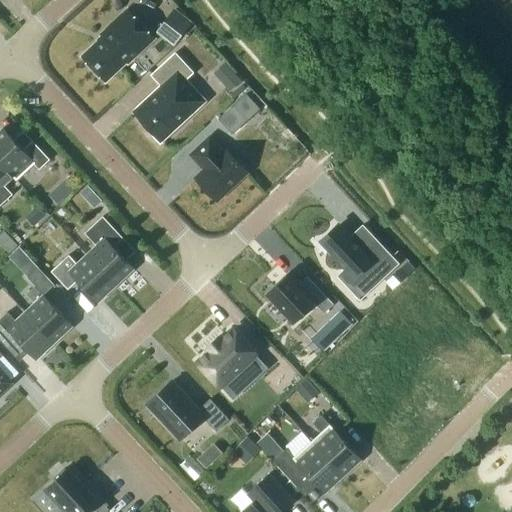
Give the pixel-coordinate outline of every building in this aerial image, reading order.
[(496,10),(507,0),(490,0),(488,2),(496,10)] [(184,43),(198,18),(176,7),(162,31),(184,43)] [(104,37),(84,57),(106,80),(126,61),(127,62),(154,37),(128,10),(101,34),(104,37)] [(183,119),(206,99),(187,78),(193,72),(176,53),(152,75),(163,87),(135,112),(149,127),(147,128),(159,142),(170,132),(171,133),(185,121),(183,119)] [(227,63),(216,74),(232,92),(244,81),(227,63)] [(237,103),(246,114),(263,98),(254,87),(237,103)] [(234,107),(221,120),(234,135),(248,122),(234,107)] [(0,131),(0,160),(18,180),(35,164),(40,169),(50,159),(33,141),(24,150),(3,128),(0,131)] [(210,137),(192,154),(201,164),(203,162),(208,167),(197,178),(217,200),(248,171),(227,150),(224,153),(210,137)] [(18,180),(0,160),(0,206),(13,194),(5,185),(14,177),(17,180),(18,180)] [(70,176),(60,185),(69,195),(79,186),(70,176)] [(94,205),(100,211),(107,204),(102,198),(94,205)] [(97,245),(87,254),(117,285),(134,268),(114,246),(123,238),(103,216),(85,233),(97,245)] [(340,224),(321,243),(345,269),(353,278),(363,268),(372,277),(392,258),(366,230),(355,240),(340,224)] [(8,229),(1,237),(14,250),(21,242),(8,229)] [(87,254),(78,263),(70,254),(52,271),(68,289),(77,280),(98,302),(117,285),(87,254)] [(39,267),(28,278),(36,286),(45,296),(56,285),(39,267)] [(287,274),(266,293),(294,324),(314,305),(322,314),(332,305),(316,287),(307,296),(287,274)] [(27,312),(55,343),(73,326),(45,296),(36,286),(28,294),(36,303),(27,312)] [(472,359),(459,344),(470,334),(446,307),(426,325),(442,342),(418,364),(440,388),(472,359)] [(342,311),(321,331),(332,343),(353,323),(342,311)] [(37,360),(55,343),(27,312),(16,322),(8,313),(0,320),(0,339),(7,347),(17,339),(37,360)] [(238,369),(256,353),(234,329),(222,340),(219,337),(207,347),(210,350),(198,361),(229,396),(247,380),(238,369)] [(0,394),(13,382),(0,368),(0,358),(4,355),(0,350),(0,394)] [(413,412),(394,391),(405,380),(396,370),(385,381),(382,379),(360,399),(369,408),(367,410),(378,422),(380,420),(391,432),(413,412)] [(319,392),(308,379),(297,389),(308,402),(319,392)] [(199,410),(172,381),(148,404),(181,439),(204,417),(217,431),(229,419),(210,399),(199,410)] [(312,441),(344,476),(362,459),(322,415),(313,423),(322,432),(312,441)] [(267,435),(259,443),(274,459),(282,451),(267,435)] [(250,437),(236,451),(245,460),(259,446),(250,437)] [(344,476),(312,441),(294,458),(326,493),(344,476)] [(281,468),(294,456),(287,448),(274,460),(281,468)] [(215,461),(206,451),(199,458),(208,468),(215,461)] [(70,467),(67,470),(65,468),(54,478),(56,480),(46,489),(67,511),(89,511),(102,500),(70,467)] [(282,511),(294,500),(270,473),(248,492),(255,500),(242,511),(243,511),(282,511)]
